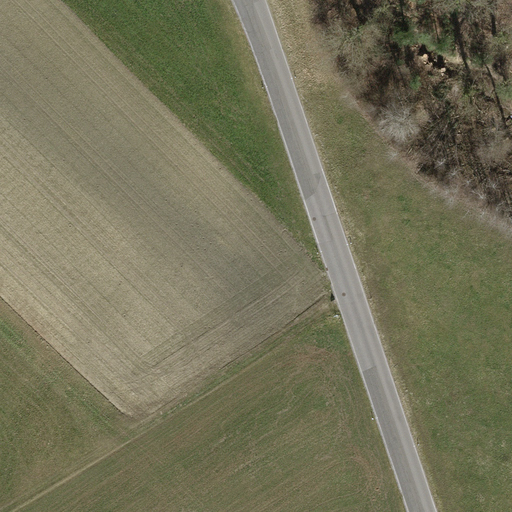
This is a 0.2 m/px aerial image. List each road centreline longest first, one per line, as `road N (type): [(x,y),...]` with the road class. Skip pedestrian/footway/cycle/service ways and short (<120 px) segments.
road 1 (tertiary): [(248,0),(421,511)]
road 2 (track): [(349,288),(133,428)]
